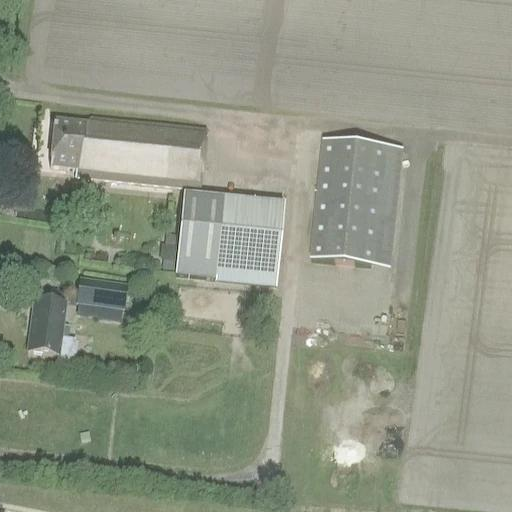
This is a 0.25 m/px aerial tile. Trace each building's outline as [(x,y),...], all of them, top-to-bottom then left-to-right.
[(55,126),(51,171),(76,173),(75,181),(198,193),(204,133),(92,122),(87,129),(55,126)] [(373,269),(385,151),(323,145),(311,263),(373,269)] [(78,187),(76,201),(86,202),(88,188),(78,187)] [(175,265),(173,279),(274,288),(282,208),(181,198),(176,249),(175,265)] [(175,265),(176,249),(162,248),(161,264),(175,265)] [(75,310),(77,310),(123,316),(126,293),(79,286),(75,310)] [(61,344),(61,341),(65,309),(34,304),(27,355),(58,359),(57,364),(71,366),(74,346),(61,344)]
